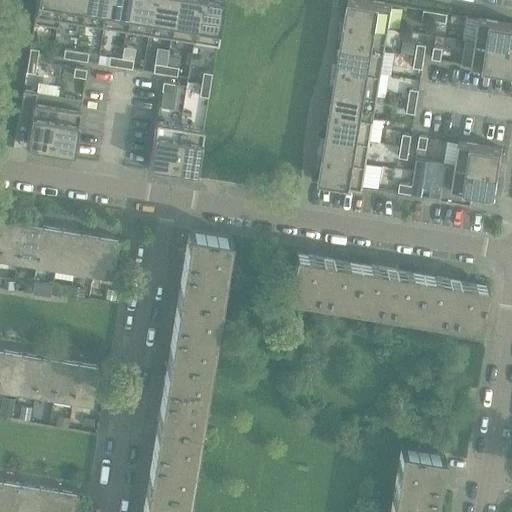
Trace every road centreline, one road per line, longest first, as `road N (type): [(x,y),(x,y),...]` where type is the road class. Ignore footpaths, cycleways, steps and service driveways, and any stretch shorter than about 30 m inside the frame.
road 1 (residential): [(511,251),(167,194)]
road 2 (residential): [(167,194),(113,511)]
road 3 (residential): [(167,194),(0,168)]
road 4 (residential): [(487,469),(511,325)]
